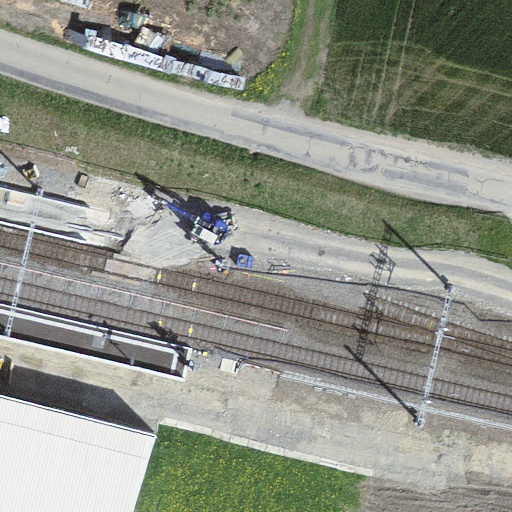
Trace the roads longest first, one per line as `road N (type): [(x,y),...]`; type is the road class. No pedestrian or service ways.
road 1 (residential): [(286,137),(0,47)]
road 2 (unclassified): [(511,194),(286,137)]
road 3 (track): [(286,137),(324,0)]
